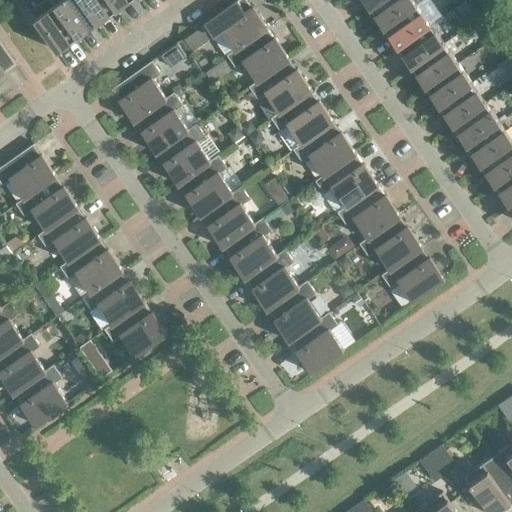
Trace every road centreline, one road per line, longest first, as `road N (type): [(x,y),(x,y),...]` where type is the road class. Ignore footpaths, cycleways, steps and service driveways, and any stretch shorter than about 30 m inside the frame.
road 1 (residential): [(295,416),(67,88)]
road 2 (residential): [(507,268),(319,0)]
road 3 (residential): [(295,416),(507,268)]
road 4 (residential): [(154,511),(295,416)]
road 5 (residential): [(67,88),(193,0)]
